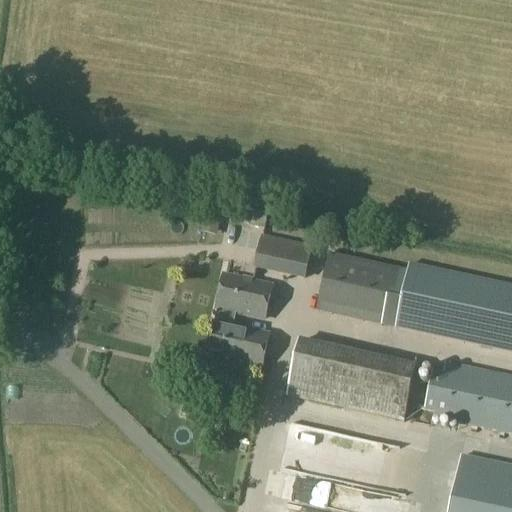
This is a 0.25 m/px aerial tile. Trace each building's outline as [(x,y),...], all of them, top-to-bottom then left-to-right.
[(240,241),(247,213),(236,210),(229,238),(240,241)] [(249,226),(249,228),(264,230),(267,214),(252,212),(251,214),(249,226)] [(205,216),(201,234),(217,237),(221,219),(205,216)] [(253,269),(303,281),(310,250),(261,238),(253,269)] [(403,273),(328,258),(317,314),(379,326),(380,323),(392,326),(394,320),(401,284),(403,273)] [(404,285),(396,320),(393,331),(511,357),(511,290),(506,289),(408,267),(404,285)] [(217,317),(234,321),(235,313),(265,320),(272,289),(223,278),(216,309),(219,310),(217,317)] [(217,317),(216,324),(213,323),(205,358),(209,358),(207,370),(253,380),(255,369),(262,370),(269,336),(232,327),(234,321),(217,317)] [(416,368),(299,341),(286,399),(403,424),(416,368)] [(424,411),(435,413),(434,421),(511,437),(511,378),(446,364),(444,375),(433,372),(424,411)] [(380,447),(380,471),(391,471),(392,447),(380,447)] [(511,511),(511,468),(462,457),(449,511),(511,511)] [(369,511),(409,511),(412,500),(350,488),(346,507),(369,511)]
